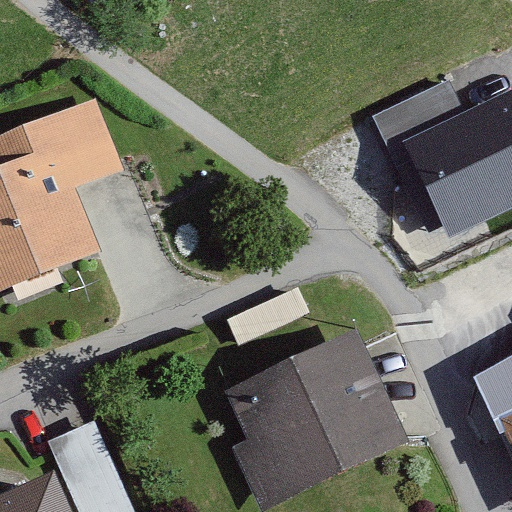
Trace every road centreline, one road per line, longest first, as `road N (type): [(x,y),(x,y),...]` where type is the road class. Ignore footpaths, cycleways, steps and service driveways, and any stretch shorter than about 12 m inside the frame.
road 1 (residential): [(346,245),(299,199),(34,0)]
road 2 (residential): [(0,408),(346,245)]
road 3 (residential): [(493,511),(389,282),(346,245)]
